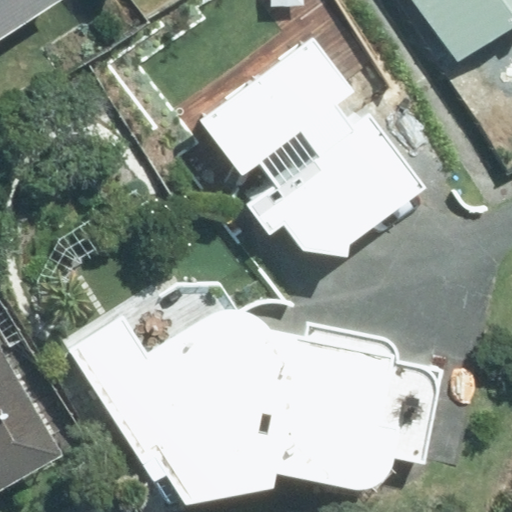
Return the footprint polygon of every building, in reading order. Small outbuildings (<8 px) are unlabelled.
[(0,0),(0,29),(46,0),(0,0)] [(511,0),(429,0),(465,50),(511,16),(511,0)] [(320,29),(212,113),(225,129),(232,124),(259,158),(309,119),(328,144),(261,196),(282,223),(295,213),(317,241),(333,229),(346,245),(436,175),(379,102),(363,115),(345,92),(354,84),(327,50),(333,45),(320,29)] [(191,488),(233,478),(278,470),(280,457),(381,474),(386,448),(429,455),(445,363),(397,354),(401,332),(229,302),(228,308),(222,299),(151,346),(125,308),(77,340),(149,446),(158,440),(191,488)] [(0,334),(0,480),(63,444),(0,334)]
